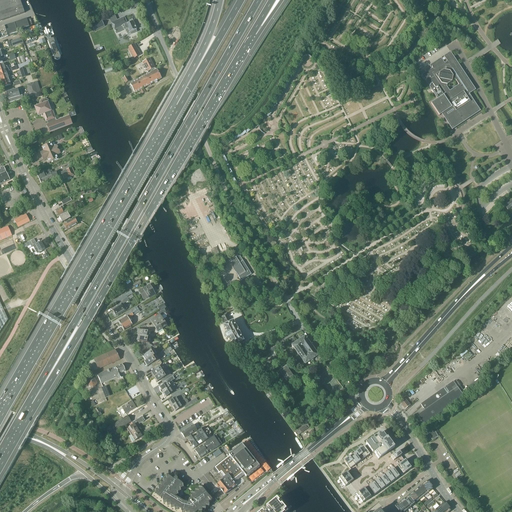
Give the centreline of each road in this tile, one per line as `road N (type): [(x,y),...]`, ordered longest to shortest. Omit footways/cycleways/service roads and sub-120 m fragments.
road 1 (motorway): [(31,404),(258,0)]
road 2 (unclassified): [(361,395),(297,320),(241,226),(147,0)]
road 3 (motorway): [(31,404),(252,33)]
road 4 (tertiary): [(169,437),(44,216),(0,121)]
road 5 (motorway): [(177,105),(0,412)]
road 6 (motorway): [(241,0),(177,105)]
road 7 (secondary): [(250,498),(343,421)]
